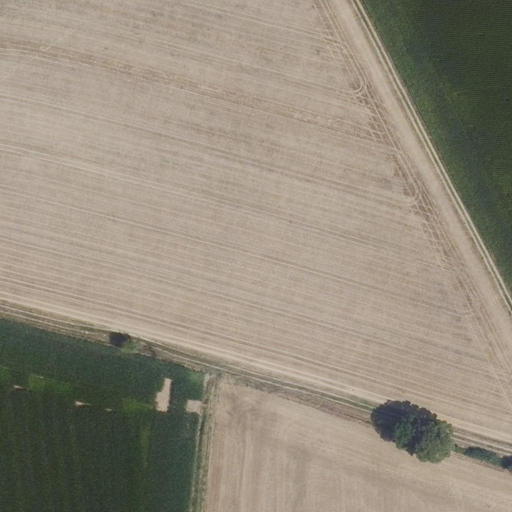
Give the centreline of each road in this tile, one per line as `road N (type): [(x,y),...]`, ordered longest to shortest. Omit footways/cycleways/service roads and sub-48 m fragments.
road 1 (track): [(511,455),(0,313)]
road 2 (track): [(350,0),(511,311)]
road 3 (track): [(215,372),(199,511)]
